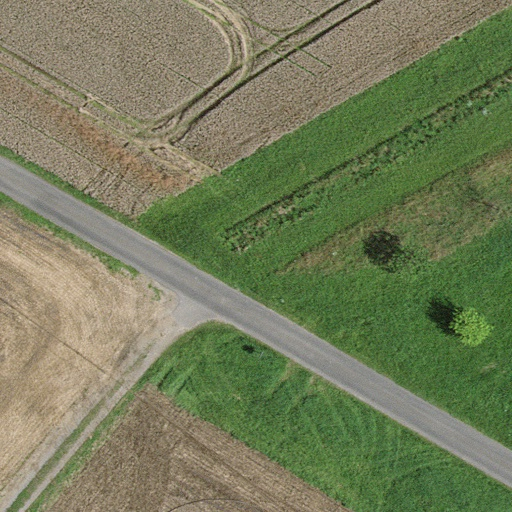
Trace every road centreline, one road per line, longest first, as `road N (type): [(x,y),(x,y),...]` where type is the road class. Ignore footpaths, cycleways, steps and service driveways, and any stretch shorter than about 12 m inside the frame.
road 1 (residential): [(511,467),(108,232)]
road 2 (track): [(13,511),(200,286)]
road 3 (unclassified): [(108,232),(0,170)]
